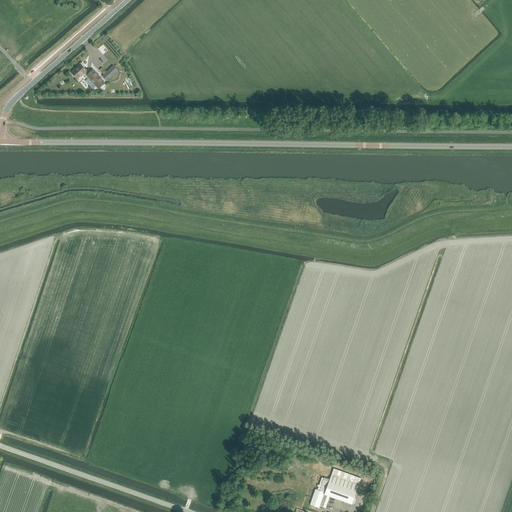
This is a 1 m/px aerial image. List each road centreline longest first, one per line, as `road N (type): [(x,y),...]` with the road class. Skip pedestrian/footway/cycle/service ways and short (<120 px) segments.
road 1 (secondary): [(511,147),(3,142)]
road 2 (tertiary): [(3,142),(10,102),(128,0)]
road 3 (unclassified): [(185,511),(0,446)]
